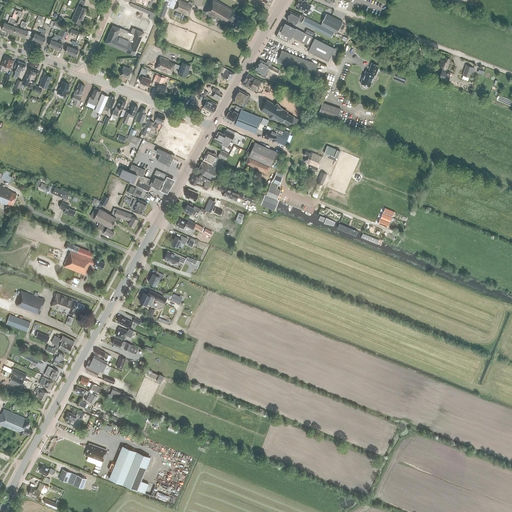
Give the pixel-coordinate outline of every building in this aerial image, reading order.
[(85,2),(81,0),(80,0),(71,20),(80,24),(86,9),(83,7),(85,2)] [(187,15),(192,5),(179,0),(177,0),(173,9),(187,15)] [(243,19),(237,15),(237,16),(234,15),(236,12),(215,0),(211,0),(204,13),(226,26),(226,25),(227,25),(229,23),(232,25),(231,26),(237,29),(243,19)] [(163,1),(158,15),(164,17),(169,3),(163,1)] [(307,14),(311,7),(300,1),(298,4),(296,7),(297,7),(296,8),(307,14)] [(130,3),(129,5),(150,15),(148,18),(152,19),(155,13),(130,3)] [(296,24),(297,21),(331,37),(334,32),(300,15),(299,16),(290,11),(286,19),(296,24)] [(463,11),(461,16),(472,20),(474,16),(463,11)] [(338,30),(342,22),(326,13),(321,22),(338,30)] [(1,29),(8,31),(12,18),(10,17),(8,24),(4,22),(1,29)] [(14,22),(15,19),(12,18),(8,31),(14,34),(16,27),(17,23),(14,22)] [(19,36),(22,29),(23,26),(24,22),(22,21),(20,25),(19,28),(16,27),(14,34),(19,36)] [(61,24),(55,22),(53,27),(58,30),(61,24)] [(281,26),(276,36),(287,42),(290,36),(310,46),(308,51),(328,61),(331,53),(336,56),(339,50),(285,23),(283,26),(281,26)] [(105,42),(105,43),(133,55),(134,55),(143,33),(136,30),(136,29),(132,27),(132,28),(133,28),(131,32),(130,32),(120,28),(119,28),(118,28),(112,25),(105,42)] [(71,28),(69,34),(76,37),(78,31),(71,28)] [(26,38),(28,31),(22,29),(19,36),(26,38)] [(62,29),(59,35),(65,38),(68,32),(62,29)] [(56,41),(58,38),(58,35),(55,34),(54,36),(52,40),(51,39),(48,46),(54,48),(56,41)] [(313,76),(317,64),(282,51),(278,62),(313,76)] [(4,65),(6,66),(9,58),(5,57),(3,61),(3,60),(1,66),(0,65),(0,66),(0,69),(2,70),(4,65)] [(171,75),(174,67),(175,64),(168,61),(169,60),(160,57),(155,69),(171,75)] [(447,69),(449,64),(448,64),(450,59),(445,57),(444,59),(441,58),(438,66),(443,68),(442,69),(439,77),(447,80),(450,72),(445,71),(446,69),(447,69)] [(257,66),(256,66),(255,66),(254,68),(255,69),(254,70),(261,73),(260,75),(265,78),(269,70),(277,74),(279,70),(270,65),(272,62),(267,60),(266,63),(260,60),(257,66)] [(24,69),(24,70),(26,64),(18,61),(17,65),(16,64),(15,65),(14,67),(14,68),(15,68),(13,73),(19,75),(21,70),(23,71),(24,69)] [(174,67),(179,69),(178,73),(185,76),(190,66),(182,63),(181,66),(175,64),(174,67)] [(372,80),(373,77),(374,74),(375,75),(379,66),(372,63),(369,70),(371,70),(370,72),(366,71),(363,80),(364,80),(362,84),(363,84),(363,85),(363,86),(366,87),(367,87),(367,86),(369,86),(372,80)] [(472,67),(467,65),(463,75),(469,77),(471,71),(473,72),(475,68),(472,67)] [(35,74),(37,69),(30,66),(28,71),(25,77),(29,78),(31,74),(34,76),(35,74)] [(123,66),(120,74),(128,78),(131,69),(123,66)] [(221,74),(222,72),(224,72),(221,76),(229,81),(234,74),(226,69),(222,66),(218,73),(221,74)] [(140,83),(148,86),(151,79),(145,77),(147,73),(144,72),(145,69),(142,68),(141,70),(139,76),(142,77),(140,83)] [(40,85),(41,85),(40,87),(36,86),(34,91),(40,93),(43,86),(47,88),(52,77),(44,74),(43,77),(44,77),(43,78),(42,77),(40,81),(41,81),(40,85)] [(250,88),(256,92),(261,82),(252,78),(253,77),(247,74),(242,84),(247,87),(248,86),(250,88)] [(164,92),(167,85),(162,83),(164,78),(158,76),(156,81),(159,83),(158,84),(156,89),(164,92)] [(59,88),(57,92),(65,96),(69,88),(68,87),(69,84),(62,81),(60,88),(59,88)] [(77,106),(79,102),(81,97),(80,96),(80,94),(81,95),(83,91),(82,90),(84,85),(79,83),(77,88),(76,88),(74,92),(75,92),(74,94),(71,99),(72,99),(71,100),(73,101),(73,100),(75,101),(73,104),(77,106)] [(215,92),(212,96),(214,97),(215,97),(219,99),(221,99),(222,97),(222,96),(223,94),(220,93),(220,92),(220,91),(216,89),(213,88),(212,90),(215,92)] [(89,97),(87,102),(95,105),(97,100),(96,100),(100,91),(94,89),(91,97),(89,97)] [(247,94),(239,89),(233,101),(244,106),(246,102),(250,96),(247,94)] [(194,96),(189,93),(186,99),(191,102),(194,96)] [(95,110),(101,113),(108,96),(102,94),(95,110)] [(114,99),(114,97),(110,95),(110,97),(109,97),(103,110),(108,112),(110,108),(111,108),(115,99),(114,99)] [(217,105),(208,100),(208,99),(204,97),(203,100),(206,102),(203,107),(205,109),(206,109),(207,110),(208,110),(211,112),(213,112),(217,105)] [(293,116),(286,112),(287,111),(281,108),(277,103),(274,104),(266,99),(260,110),(269,115),(268,117),(275,118),(281,122),(282,121),(289,125),(290,122),(294,125),(298,119),(293,116)] [(124,107),(125,102),(124,101),(123,101),(122,101),(120,100),(117,107),(116,107),(114,111),(113,110),(111,116),(116,118),(118,112),(120,108),(123,110),(124,107)] [(337,119),(341,109),(322,102),(318,112),(337,119)] [(126,124),(130,113),(134,115),(138,107),(132,104),(129,113),(126,111),(122,122),(126,124)] [(140,112),(139,112),(136,120),(142,123),(146,114),(144,113),(145,110),(141,108),(140,112)] [(229,110),(225,117),(233,121),(236,123),(235,125),(255,133),(261,118),(243,110),(239,116),(237,114),(237,113),(233,111),(233,112),(229,110)] [(158,126),(159,124),(161,125),(165,117),(158,114),(154,122),(157,123),(155,125),(153,124),(154,123),(150,121),(148,127),(151,128),(152,127),(157,129),(158,126)] [(42,131),(44,124),(41,122),(42,120),(39,118),(35,128),(42,131)] [(192,144),(196,146),(202,132),(192,128),(192,129),(182,125),(179,131),(185,134),(178,151),(187,155),(192,144)] [(273,130),(272,130),(271,132),(267,130),(264,137),(273,141),(274,140),(285,145),(290,133),(274,127),(273,130)] [(216,135),(215,135),(213,139),(221,143),(220,144),(223,145),(226,140),(228,141),(230,138),(232,139),(234,134),(235,132),(227,128),(226,130),(225,130),(223,134),(218,132),(217,132),(216,134),(217,134),(216,135)] [(276,152),(254,142),(245,163),(267,173),(276,152)] [(234,146),(229,155),(232,157),(237,148),(234,146)] [(162,150),(160,155),(169,159),(166,164),(166,165),(169,166),(174,155),(171,154),(162,150)] [(218,155),(216,155),(218,155),(226,159),(229,154),(221,150),(218,155)] [(307,163),(312,165),(311,169),(316,171),(318,168),(322,156),(311,152),(310,153),(305,150),(304,155),(306,155),(304,160),(308,162),(307,163)] [(213,154),(208,151),(205,156),(204,156),(202,159),(203,160),(212,164),(212,165),(213,166),(215,165),(219,157),(216,156),(216,155),(216,154),(214,153),(213,153),(213,154)] [(216,181),(222,170),(215,166),(215,168),(208,164),(207,164),(202,162),(197,171),(203,174),(202,175),(216,181)] [(119,176),(125,179),(124,180),(130,183),(148,191),(147,190),(149,185),(159,190),(165,179),(163,178),(166,174),(156,169),(154,174),(151,180),(142,176),(145,170),(131,164),(129,171),(122,168),(122,169),(119,176)] [(11,178),(8,176),(8,175),(9,172),(4,170),(3,173),(0,178),(6,181),(5,181),(9,182),(11,178)] [(321,172),(318,179),(317,183),(322,185),(324,181),(326,176),(327,174),(321,172)] [(193,174),(189,182),(195,185),(198,180),(201,181),(205,183),(204,184),(208,186),(211,181),(200,176),(199,177),(193,174)] [(266,195),(277,199),(280,190),(276,188),(278,185),(279,185),(282,177),(275,175),(271,182),(266,195)] [(175,182),(167,178),(160,192),(167,195),(175,182)] [(130,183),(126,191),(132,194),(136,186),(130,183)] [(223,195),(230,198),(232,191),(226,188),(220,185),(218,190),(221,191),(224,192),(223,195)] [(11,192),(11,191),(8,190),(8,189),(0,186),(0,203),(6,205),(7,203),(12,206),(16,194),(11,192)] [(58,196),(67,199),(69,193),(61,189),(58,196)] [(195,201),(198,193),(188,189),(185,197),(195,201)] [(232,191),(230,198),(236,201),(237,198),(241,199),(243,195),(239,193),(239,194),(232,191)] [(244,199),(253,203),(255,198),(246,194),(244,199)] [(99,203),(102,204),(105,206),(110,198),(104,195),(99,203)] [(135,199),(133,202),(136,204),(135,205),(138,206),(139,205),(145,208),(147,203),(141,200),(141,201),(138,199),(137,200),(135,199)] [(209,201),(204,210),(210,212),(214,204),(209,201)] [(61,202),(59,208),(65,210),(64,213),(73,217),(75,211),(68,208),(69,206),(61,202)] [(135,205),(136,204),(133,202),(132,205),(131,207),(133,209),(136,210),(136,211),(142,213),(145,208),(139,205),(138,206),(135,205)] [(198,213),(200,209),(194,206),(193,208),(187,204),(184,210),(190,214),(191,213),(194,215),(196,211),(198,213)] [(90,216),(106,225),(110,227),(111,228),(116,218),(111,215),(96,206),(90,216)] [(130,221),(128,224),(133,227),(138,219),(133,216),(133,215),(116,209),(114,208),(111,215),(116,218),(119,220),(120,217),(129,221),(130,221)] [(385,208),(383,213),(392,216),(394,212),(385,208)] [(238,213),(235,221),(240,223),(243,215),(238,213)] [(316,219),(337,228),(338,228),(340,223),(318,214),(316,219)] [(179,219),(176,224),(183,228),(185,225),(192,230),(195,224),(188,219),(186,222),(179,219)] [(380,219),(378,224),(387,227),(389,223),(380,219)] [(107,234),(111,237),(114,233),(109,229),(110,227),(106,225),(106,226),(100,222),(97,228),(104,232),(103,234),(106,236),(107,234)] [(338,228),(359,237),(362,232),(340,223),(338,228)] [(369,224),(363,239),(386,248),(390,239),(385,237),(382,229),(369,224)] [(180,239),(175,237),(171,244),(178,247),(180,242),(185,244),(187,239),(181,236),(180,239)] [(90,264),(93,266),(102,269),(104,263),(96,259),(95,260),(92,258),(94,253),(66,242),(64,248),(70,250),(69,255),(68,255),(64,267),(86,275),(90,264)] [(170,262),(173,264),(175,261),(177,262),(178,261),(183,263),(185,259),(186,259),(172,252),(171,253),(167,251),(164,258),(165,259),(164,260),(167,262),(168,260),(170,262)] [(156,275),(153,274),(148,282),(155,285),(158,279),(161,281),(164,275),(158,272),(156,275)] [(3,290),(14,295),(16,290),(5,286),(3,290)] [(147,295),(143,293),(139,301),(146,305),(147,304),(150,306),(153,298),(164,303),(167,298),(149,290),(147,295)] [(21,291),(16,306),(39,315),(45,300),(21,291)] [(77,302),(77,301),(56,293),(51,307),(61,311),(61,310),(69,313),(69,314),(72,315),(76,307),(82,310),(84,305),(77,302)] [(10,314),(6,324),(26,332),(30,322),(10,314)] [(127,320),(124,318),(123,318),(120,316),(117,322),(124,325),(129,328),(132,322),(127,320)] [(74,319),(68,317),(65,325),(71,327),(74,319)] [(124,339),(126,335),(131,337),(133,331),(128,329),(127,331),(119,328),(116,335),(124,339)] [(38,332),(38,333),(36,337),(47,342),(49,337),(38,332)] [(71,347),(74,342),(63,336),(61,339),(55,336),(51,343),(55,345),(55,344),(57,345),(56,345),(59,347),(69,352),(72,347),(71,347)] [(126,344),(122,343),(122,342),(114,339),(112,344),(114,344),(112,347),(117,349),(118,346),(120,347),(120,346),(124,347),(124,349),(129,351),(136,354),(138,348),(132,345),(126,342),(126,344)] [(56,354),(57,352),(57,350),(47,345),(45,350),(54,354),(54,353),(56,354)] [(97,348),(94,353),(102,357),(103,357),(106,359),(108,361),(111,356),(108,355),(105,353),(97,348)] [(59,353),(57,352),(56,354),(54,358),(55,358),(53,363),(56,364),(57,363),(58,364),(58,363),(62,365),(64,360),(62,360),(64,355),(59,353)] [(27,353),(24,358),(31,362),(37,364),(39,359),(34,356),(27,353)] [(97,376),(100,370),(103,372),(107,362),(94,355),(91,361),(89,360),(85,369),(88,370),(87,372),(97,376)] [(122,369),(126,359),(120,356),(116,367),(122,369)] [(44,374),(47,376),(49,377),(54,380),(58,371),(53,369),(48,366),(44,374)] [(160,383),(164,376),(159,374),(152,371),(149,369),(145,367),(142,372),(147,374),(146,375),(149,376),(156,380),(156,381),(160,383)] [(13,368),(11,373),(24,379),(26,374),(13,368)] [(13,375),(11,380),(21,385),(24,380),(13,375)] [(39,384),(49,389),(53,381),(44,377),(43,376),(39,384)] [(80,382),(87,385),(89,380),(82,377),(80,382)] [(91,383),(88,388),(97,392),(100,387),(91,383)] [(93,403),(97,397),(92,394),(88,392),(86,391),(86,390),(81,388),(81,389),(76,386),(74,391),(77,392),(76,393),(83,396),(84,394),(86,395),(84,399),(91,402),(93,403)] [(37,393),(36,397),(38,398),(44,400),(47,392),(42,390),(37,388),(35,392),(37,393)] [(121,391),(113,388),(110,395),(118,398),(121,391)] [(78,405),(84,408),(86,403),(84,402),(83,400),(81,399),(78,405)] [(23,435),(24,433),(30,435),(32,430),(27,428),(30,422),(27,420),(27,419),(4,409),(2,414),(1,413),(0,415),(0,424),(20,433),(19,434),(23,435)] [(68,412),(64,420),(70,422),(73,423),(76,415),(73,414),(68,412)] [(99,427),(111,432),(112,427),(101,423),(99,427)] [(86,452),(85,455),(88,456),(86,460),(96,464),(95,465),(101,467),(103,461),(105,456),(107,450),(103,449),(89,443),(86,452)] [(122,446),(109,478),(137,490),(150,457),(122,446)] [(44,474),(43,474),(46,476),(48,472),(52,474),(54,470),(50,468),(50,469),(46,467),(45,468),(43,466),(40,471),(44,474)] [(73,485),(83,489),(86,479),(77,475),(77,476),(71,473),(62,469),(59,479),(73,485)] [(37,499),(39,493),(43,495),(44,493),(48,486),(49,487),(40,483),(37,490),(31,487),(28,493),(32,495),(31,497),(31,496),(31,497),(37,500),(37,499)] [(56,509),(58,504),(44,499),(43,502),(46,503),(45,505),(56,509)]
